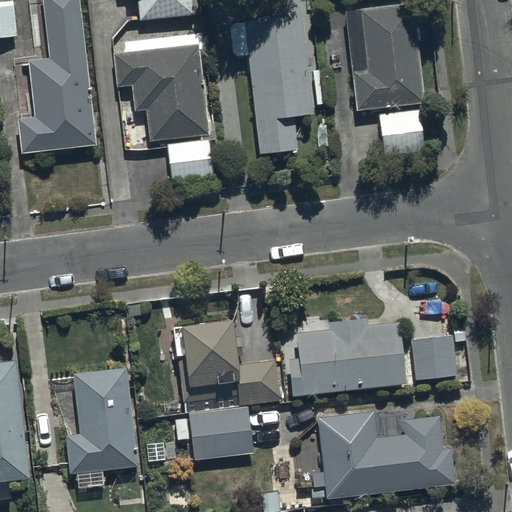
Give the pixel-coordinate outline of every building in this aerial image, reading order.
[(0,0),(0,45),(18,45),(13,0),(0,0)] [(92,154),(79,0),(42,0),(48,66),(30,67),(34,124),(18,125),(21,160),(92,154)] [(127,0),(127,1),(138,0),(140,25),(192,21),(190,0),(127,0)] [(413,12),(344,18),(354,117),(379,115),(384,162),(423,158),(418,109),(423,109),(413,12)] [(293,124),(309,122),(299,17),(284,19),(285,26),(229,32),(232,65),(248,63),(259,164),(296,160),(293,124)] [(124,59),(114,60),(117,93),(131,91),(134,116),(147,114),(151,151),(209,144),(197,39),(122,47),(124,59)] [(208,148),(168,151),(171,188),(211,184),(208,148)] [(236,401),(245,400),(278,396),(272,355),(237,360),(236,350),(241,349),(238,329),(232,329),(229,306),(179,313),(179,318),(170,319),(174,347),(185,346),(187,361),(176,362),(181,396),(235,388),(236,401)] [(297,350),(286,351),(289,389),(405,379),(399,315),(366,318),(365,310),(324,314),(325,323),(295,326),(297,350)] [(451,330),(412,333),(415,373),(454,369),(451,330)] [(0,492),(8,492),(7,475),(27,473),(15,354),(0,355),(0,492)] [(123,360),(72,366),(78,427),(63,428),(67,468),(75,467),(76,477),(101,474),(100,460),(133,457),(123,360)] [(245,400),(236,401),(187,408),(193,454),(252,447),(245,400)] [(372,405),(317,410),(322,466),(310,467),(311,480),(325,479),(326,490),(452,479),(448,441),(442,442),(439,409),(373,415),(372,405)] [(256,511),(259,511),(278,510),(275,485),(254,488),(256,511)]
